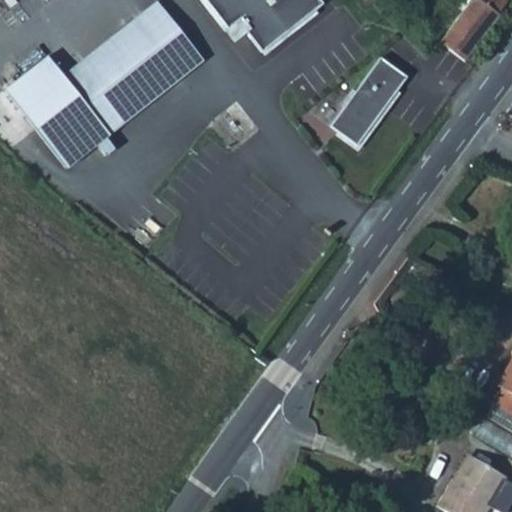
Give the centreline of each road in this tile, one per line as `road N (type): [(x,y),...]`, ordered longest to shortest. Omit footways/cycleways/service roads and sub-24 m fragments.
road 1 (unknown): [(295,143),(202,220),(191,243),(195,265),(219,289),(243,293),(275,266),(337,187)]
road 2 (secondary): [(248,422),(453,143)]
road 3 (unknown): [(230,74),(93,201),(60,199),(0,134)]
road 4 (unknown): [(106,0),(14,60),(0,55)]
